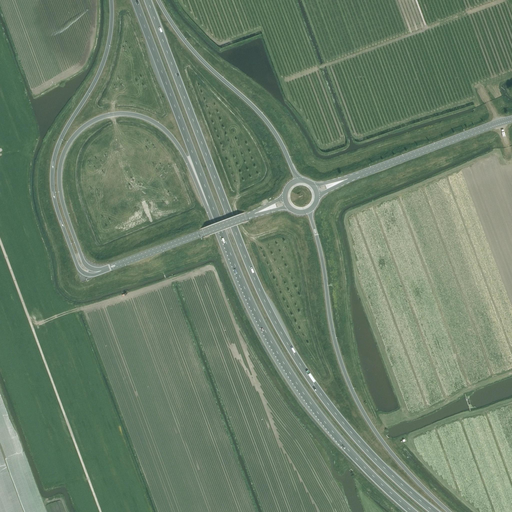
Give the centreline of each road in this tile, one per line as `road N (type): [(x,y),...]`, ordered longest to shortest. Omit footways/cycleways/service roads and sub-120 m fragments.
road 1 (trunk): [(433,511),(338,417),(279,329),(147,0)]
road 2 (trunk): [(109,267),(81,258),(58,180),(71,138),(102,116),(132,114),(162,127),(223,235)]
road 3 (trunk): [(449,511),(391,454),(356,400),(333,334),(308,210)]
road 4 (trunk): [(223,235),(296,383),(356,459),(412,511)]
road 5 (trunk): [(111,0),(103,63),(51,169),(55,207),(80,270),(109,267)]
road 6 (trunk): [(133,0),(223,235)]
road 7 (trunk): [(298,180),(261,115),(182,39),(158,0)]
road 8 (tertiary): [(511,119),(315,191)]
road 9 (trunk): [(285,202),(109,267)]
